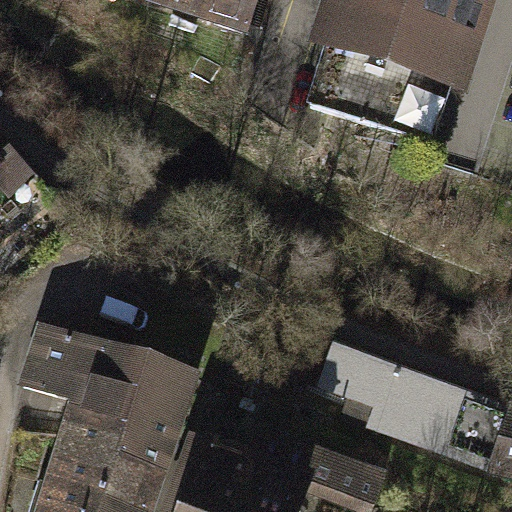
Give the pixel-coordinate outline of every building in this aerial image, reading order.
[(264,0),(106,0),(250,45),(264,0)] [(497,0),(325,0),(311,51),(471,96),(497,0)] [(66,413),(59,437),(168,470),(194,384),(36,337),(17,398),(66,413)] [(511,408),(334,347),(309,419),(511,488),(511,408)] [(249,464),(231,511),(301,511),(308,496),(350,511),(378,511),(391,478),(261,431),(249,464)] [(59,437),(36,511),(155,511),(168,470),(59,437)] [(231,511),(249,464),(195,444),(169,511),(231,511)]
